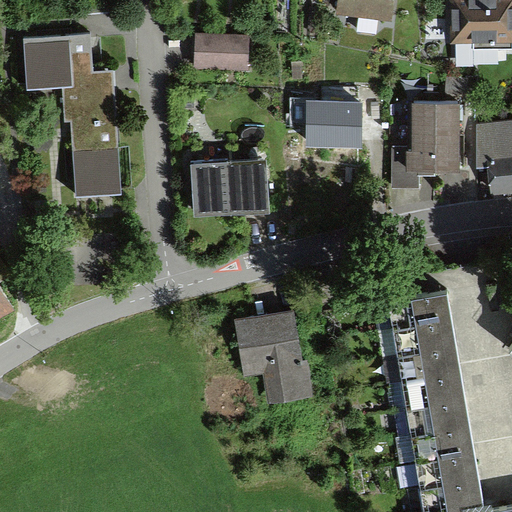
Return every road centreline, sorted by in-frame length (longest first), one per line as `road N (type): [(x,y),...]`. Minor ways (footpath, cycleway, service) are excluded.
road 1 (residential): [(511,215),(166,287)]
road 2 (residential): [(166,287),(148,102),(149,0)]
road 3 (residential): [(166,287),(0,362)]
